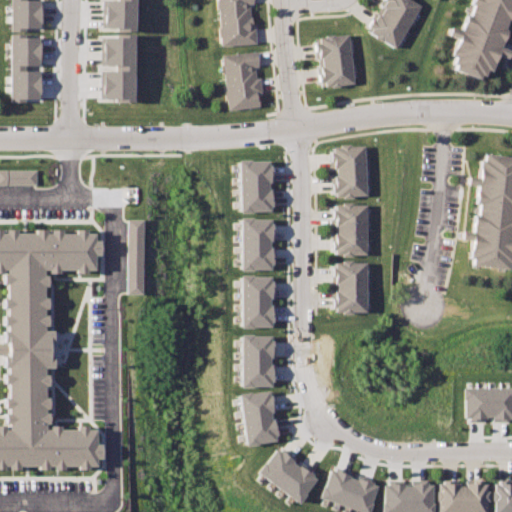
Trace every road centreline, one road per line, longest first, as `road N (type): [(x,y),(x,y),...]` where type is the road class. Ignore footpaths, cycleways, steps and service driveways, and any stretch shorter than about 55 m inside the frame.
road 1 (residential): [(328,428),(298,367),(291,127)]
road 2 (residential): [(0,139),(291,127)]
road 3 (residential): [(291,127),(433,109),(511,116)]
road 4 (residential): [(511,450),(365,441),(328,428)]
road 5 (residential): [(71,139),(70,0)]
road 6 (residential): [(291,127),(279,0)]
